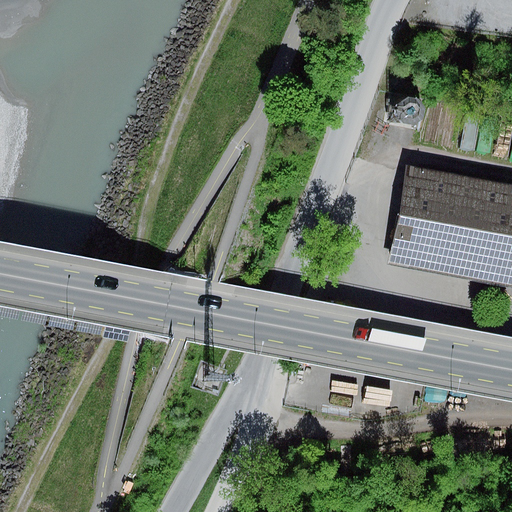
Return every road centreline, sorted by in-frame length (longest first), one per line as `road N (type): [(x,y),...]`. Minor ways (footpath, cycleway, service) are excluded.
road 1 (unclassified): [(172,511),(257,359),(396,0)]
road 2 (track): [(234,0),(158,176),(116,325),(16,511)]
road 3 (primary): [(0,274),(511,369)]
road 4 (track): [(263,108),(183,236),(138,329),(99,511)]
